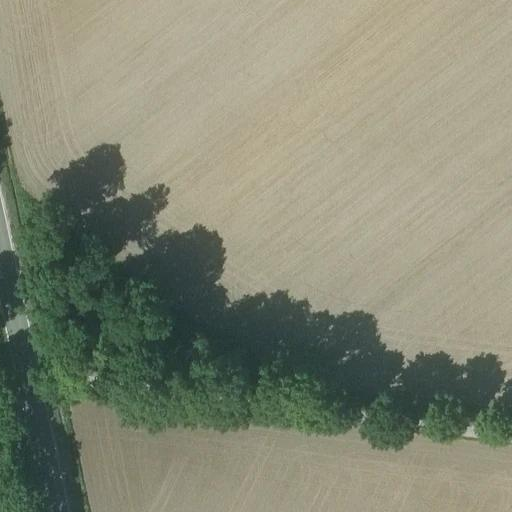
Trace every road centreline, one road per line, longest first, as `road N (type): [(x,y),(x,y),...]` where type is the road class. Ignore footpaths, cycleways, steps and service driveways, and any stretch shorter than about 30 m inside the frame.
road 1 (unclassified): [(27,373),(511,431)]
road 2 (secondary): [(27,373),(54,511)]
road 3 (secondary): [(0,244),(27,373)]
